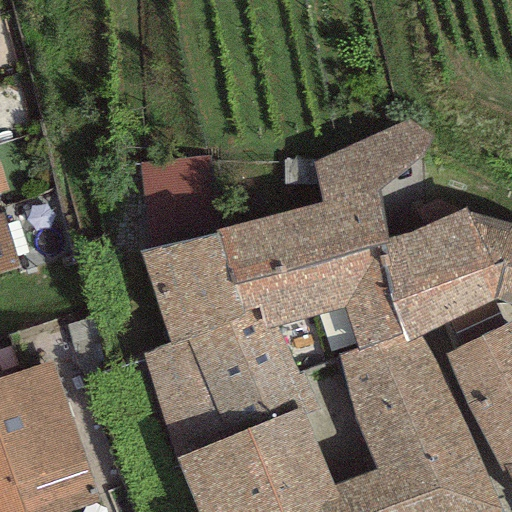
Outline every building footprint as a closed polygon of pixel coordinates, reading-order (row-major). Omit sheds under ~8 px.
[(419,158),(430,139),(408,122),(314,161),(321,207),(215,234),(244,312),(260,309),(266,331),(277,328),(300,375),(340,363),(339,354),(400,335),(372,247),(387,244),(386,238),(378,192),(419,158)] [(140,233),(206,228),(201,152),(135,156),(140,233)] [(511,221),(463,210),(408,233),(386,238),(387,244),(372,247),(400,335),(404,343),(420,339),(493,301),(511,307),(511,221)] [(0,216),(0,273),(16,269),(0,216)] [(336,498),(331,487),(300,417),(317,410),(300,375),(277,328),(266,331),(260,309),(244,312),(215,234),(139,252),(170,345),(141,354),(175,458),(195,511),(330,511),(327,503),(336,498)] [(511,320),(444,353),(499,474),(504,470),(511,485),(511,320)] [(500,511),(420,339),(404,343),(400,335),(339,354),(340,363),(352,416),(374,471),(331,487),(336,498),(327,503),(330,511),(500,511)] [(50,362),(0,378),(0,511),(68,511),(98,502),(50,362)]
